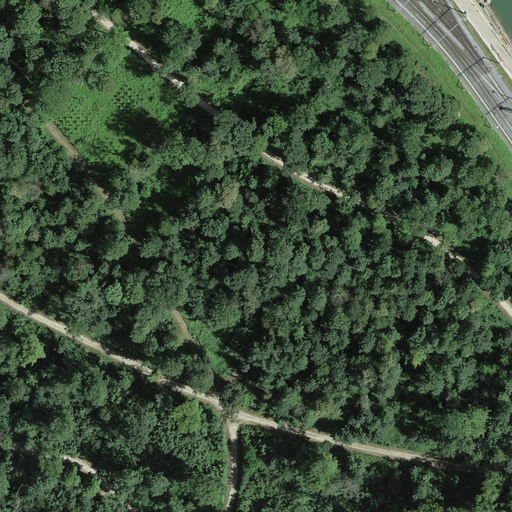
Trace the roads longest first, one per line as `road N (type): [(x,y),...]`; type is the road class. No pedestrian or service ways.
road 1 (track): [(511,461),(447,464),(223,410),(0,294)]
road 2 (track): [(511,316),(467,267),(415,228),(298,172),(80,0)]
road 3 (track): [(0,72),(111,200),(211,379),(235,467),(227,511)]
road 4 (track): [(131,511),(83,462),(0,443)]
